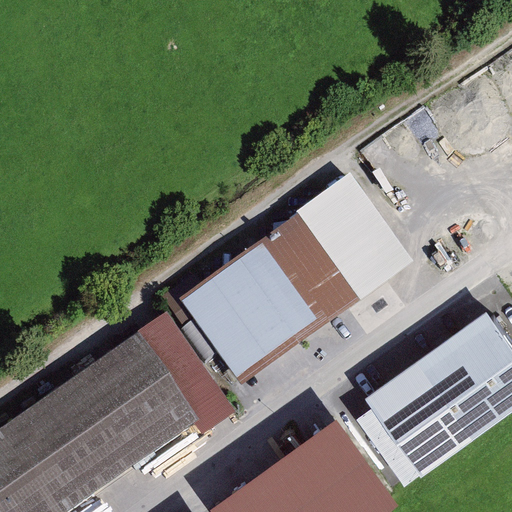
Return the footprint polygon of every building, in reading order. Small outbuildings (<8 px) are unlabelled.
[(364,308),(306,224),(188,306),(246,390),(364,308)] [(511,407),(511,324),(495,301),(371,389),(379,400),(365,410),(413,477),(511,407)] [(240,419),(172,320),(144,339),(206,429),(212,438),(240,419)] [(144,339),(0,438),(0,511),(84,511),(206,429),(144,339)] [(377,511),(400,496),(340,412),(216,498),(225,511),(377,511)]
